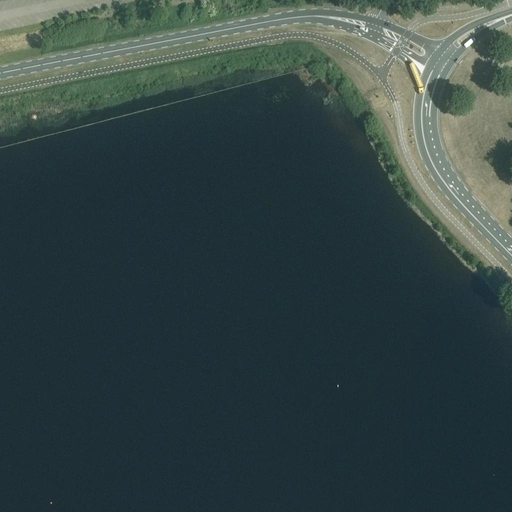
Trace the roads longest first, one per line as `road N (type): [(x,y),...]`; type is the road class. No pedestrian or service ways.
road 1 (primary): [(0,73),(316,16)]
road 2 (primary): [(430,65),(418,102),(421,149),(446,192),(511,262)]
road 3 (primary): [(511,243),(465,194),(436,145),(433,106),(448,66)]
